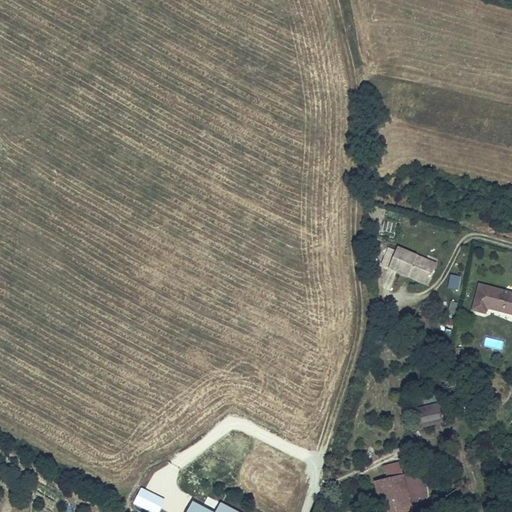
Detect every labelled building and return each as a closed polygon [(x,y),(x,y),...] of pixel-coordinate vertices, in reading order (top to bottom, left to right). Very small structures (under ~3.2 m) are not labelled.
[(398,249),(389,269),(409,278),(410,275),(414,277),(413,279),(428,286),(435,270),(425,265),(427,261),(398,249)] [(427,261),(425,265),(435,270),(437,265),(427,261)] [(511,295),(492,290),(487,309),(511,314),(511,295)] [(501,350),(503,341),(485,337),(483,346),(501,350)] [(410,398),(413,409),(437,404),(434,393),(410,398)] [(437,406),(413,412),(418,430),(441,424),(437,406)] [(476,433),(464,436),(467,447),(479,443),(476,433)] [(387,480),(376,482),(382,511),(410,511),(400,465),(385,468),(387,480)] [(214,511),(240,511),(221,501),(214,511)] [(188,511),(211,511),(195,502),(188,511)]
